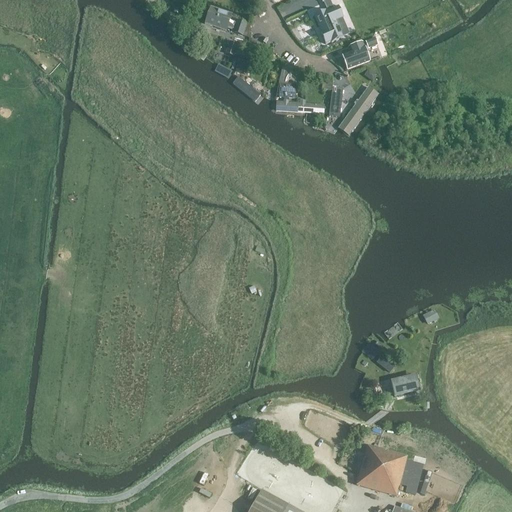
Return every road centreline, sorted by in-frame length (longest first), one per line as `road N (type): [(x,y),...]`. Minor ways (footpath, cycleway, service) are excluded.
road 1 (track): [(256,424),(304,446),(348,481),(367,511)]
road 2 (track): [(256,424),(309,406),(381,432)]
